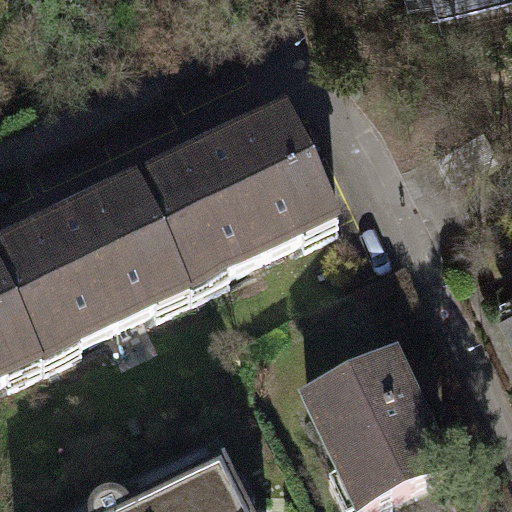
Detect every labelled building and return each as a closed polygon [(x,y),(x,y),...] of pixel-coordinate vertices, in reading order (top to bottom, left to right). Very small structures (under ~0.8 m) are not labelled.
[(303,241),(334,226),(288,129),(139,199),(185,296),(221,279),(224,286),(306,247),(303,241)] [(483,133),(436,160),(452,187),(498,160),(483,133)] [(154,311),(185,296),(139,199),(0,264),(0,288),(37,366),(73,349),(76,355),(157,317),(154,311)] [(6,381),(37,366),(0,288),(0,392),(9,388),(6,381)] [(392,372),(308,412),(355,511),(392,511),(446,486),(392,372)] [(251,511),(246,501),(240,504),(220,461),(112,511),(251,511)]
